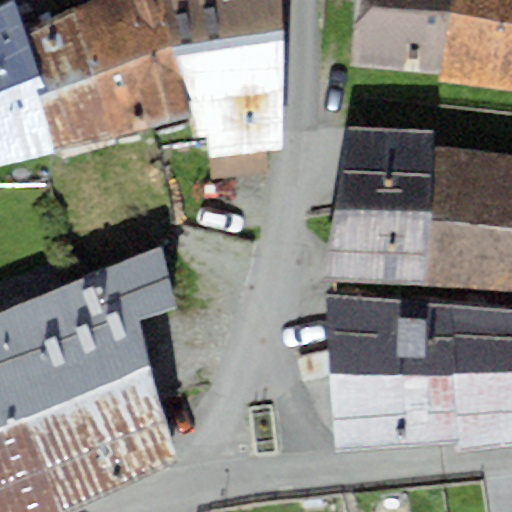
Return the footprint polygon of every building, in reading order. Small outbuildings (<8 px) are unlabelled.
[(84,0),(24,26),(55,149),(193,107),(158,0),(84,0)] [(158,0),(193,107),(198,131),(206,131),(216,178),(271,170),(271,149),(284,147),(278,0),(158,0)] [(450,0),(355,0),(348,61),(441,67),(450,0)] [(511,0),(450,0),(441,67),(437,78),(511,86),(511,0)] [(17,1),(0,9),(0,159),(55,149),(24,26),(17,1)] [(431,128),(342,127),(332,189),(318,281),(420,285),(431,145),(431,128)] [(511,153),(431,145),(420,285),(511,291),(511,153)] [(155,241),(0,301),(0,511),(37,511),(169,455),(149,381),(137,333),(133,317),(168,304),(155,241)] [(450,301),(323,288),(324,319),(330,447),(454,437),(450,301)] [(511,306),(450,301),(454,437),(454,449),(511,441),(511,306)]
